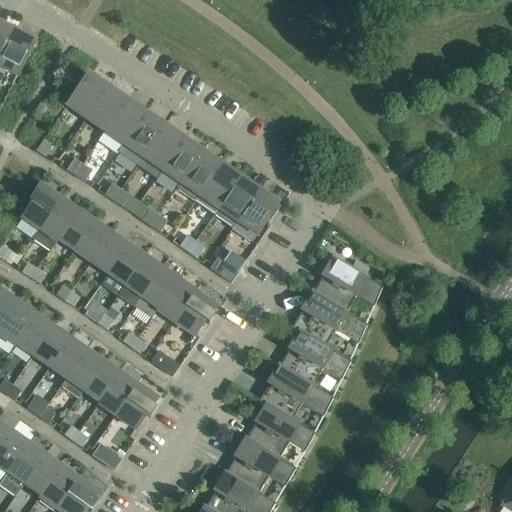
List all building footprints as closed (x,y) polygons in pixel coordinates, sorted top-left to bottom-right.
[(0,59),(14,34),(0,26),(0,59)] [(0,68),(17,77),(34,45),(14,34),(0,59),(0,68)] [(88,77),(67,107),(86,120),(107,90),(88,77)] [(107,90),(86,120),(105,133),(126,103),(107,90)] [(126,103),(105,133),(124,146),(145,116),(126,103)] [(145,116),(124,146),(119,154),(137,167),(164,129),(145,116)] [(164,129),(137,167),(156,180),(162,172),(182,141),(164,129)] [(53,147),(44,141),(36,152),(45,159),(53,147)] [(162,172),(180,184),(180,185),(201,154),(182,141),(162,172)] [(180,184),(176,190),(195,203),(220,167),(201,154),(180,185),(180,184)] [(74,161),(66,172),(75,178),(83,166),(74,161)] [(84,184),(92,172),(83,166),(75,178),(84,184)] [(220,167),(195,203),(215,217),(219,211),(218,210),(239,180),(220,167)] [(239,180),(218,210),(219,211),(215,217),(233,229),(258,193),(239,180)] [(112,185),(105,197),(113,203),(121,191),(112,185)] [(30,208),(22,219),(40,231),(61,201),(40,186),(27,205),(30,208)] [(122,209),(130,197),(121,191),(113,203),(122,209)] [(269,225),(280,208),(258,193),(233,229),(232,231),(251,244),(266,223),(269,225)] [(58,241),(78,212),(61,201),(40,231),(33,241),(50,253),(56,243),(57,243),(58,242),(58,241)] [(150,211),(142,222),(151,228),(158,217),(150,211)] [(74,253),(94,224),(78,212),(58,241),(58,242),(74,253)] [(160,234),(167,223),(158,217),(151,228),(160,234)] [(91,264),(111,235),(94,224),(74,253),(91,264)] [(108,276),(128,247),(111,235),(91,264),(108,276)] [(187,237),(179,248),(188,254),(196,243),(187,237)] [(196,261),(204,250),(196,243),(188,254),(196,261)] [(125,288),(145,259),(128,247),(108,276),(125,288)] [(11,254),(2,248),(0,251),(0,259),(5,263),(11,254)] [(135,309),(162,270),(145,259),(125,288),(118,297),(135,309)] [(210,270),(231,285),(239,274),(217,259),(210,270)] [(332,259),(331,260),(335,262),(326,278),(324,277),(313,294),(311,293),(346,315),(346,314),(356,298),(374,309),(382,289),(332,259)] [(351,270),(364,278),(369,270),(356,262),(351,270)] [(28,265),(22,274),(31,280),(37,271),(28,265)] [(158,311),(178,282),(162,270),(135,309),(152,320),(157,312),(158,310),(158,311)] [(40,286),(46,277),(37,271),(31,280),(40,286)] [(174,324),(195,293),(178,282),(158,311),(158,310),(157,312),(174,324)] [(62,288),(56,297),(65,303),(71,294),(62,288)] [(0,292),(0,333),(19,306),(0,292)] [(214,317),(210,315),(216,307),(195,293),(174,324),(193,337),(187,345),(193,349),(199,340),(195,337),(204,323),(208,326),(214,317)] [(310,294),(315,297),(305,312),(303,311),(293,328),(290,327),(290,328),(302,335),(325,349),(325,348),(335,332),(358,346),(367,327),(346,314),(346,315),(311,293),(310,294)] [(74,309),(80,300),(71,294),(65,303),(74,309)] [(0,337),(15,348),(16,346),(36,317),(19,306),(0,333),(0,337)] [(96,311),(90,320),(98,326),(104,317),(107,313),(99,307),(96,311)] [(36,317),(16,346),(33,358),(53,329),(36,317)] [(107,332),(113,323),(104,317),(98,326),(107,332)] [(53,329),(33,358),(50,369),(70,340),(53,329)] [(129,335),(123,343),(131,350),(138,341),(129,335)] [(351,364),(325,348),(325,349),(302,335),(292,351),(290,350),(280,367),(277,366),(277,367),(312,388),(313,387),(322,371),(341,383),(351,364)] [(70,340),(50,369),(66,381),(86,352),(70,340)] [(140,356),(146,347),(138,341),(131,350),(140,356)] [(86,352),(66,381),(62,388),(79,399),(83,393),(103,364),(86,352)] [(151,364),(172,379),(180,368),(159,353),(151,364)] [(103,364),(83,393),(99,404),(100,404),(120,375),(103,364)] [(333,400),(313,387),(312,388),(277,367),(281,370),(272,386),(270,384),(259,402),(257,400),(256,402),(269,409),(292,422),(302,406),(323,419),(333,400)] [(99,404),(98,405),(115,417),(137,387),(120,375),(100,404),(99,404)] [(4,381),(0,386),(0,391),(6,396),(12,387),(4,381)] [(15,402),(21,393),(12,387),(6,396),(15,402)] [(149,419),(155,411),(152,409),(157,401),(137,387),(115,417),(136,431),(146,417),(149,419)] [(36,396),(26,410),(31,413),(40,419),(46,410),(49,405),(36,396)] [(305,454),(315,435),(292,422),(269,409),(259,425),(257,423),(246,441),(244,440),(279,461),(289,445),(305,454)] [(48,425),(55,416),(46,410),(40,419),(48,425)] [(0,449),(11,433),(0,425),(0,449)] [(71,428),(64,437),(73,443),(79,434),(71,428)] [(0,468),(8,474),(28,445),(11,433),(0,449),(0,468)] [(81,449),(88,440),(79,434),(73,443),(81,449)] [(259,495),(268,479),(285,489),(296,470),(279,461),(244,440),(243,441),(248,443),(238,459),(236,458),(226,475),(223,474),(258,495),(259,495)] [(24,486),(45,457),(28,445),(8,474),(24,486)] [(114,472),(121,461),(100,446),(93,457),(114,472)] [(41,497),(62,469),(45,457),(24,486),(41,497)] [(41,497),(39,499),(57,511),(78,480),(62,469),(41,497)] [(223,475),(227,478),(218,493),(216,492),(205,509),(203,508),(202,509),(208,511),(271,511),(276,505),(259,495),(258,495),(223,474),(223,475)] [(88,511),(91,511),(96,505),(93,502),(98,494),(78,480),(57,511),(58,511),(85,511),(87,511),(88,511)] [(511,511),(511,487),(499,508),(505,511),(511,511)]
